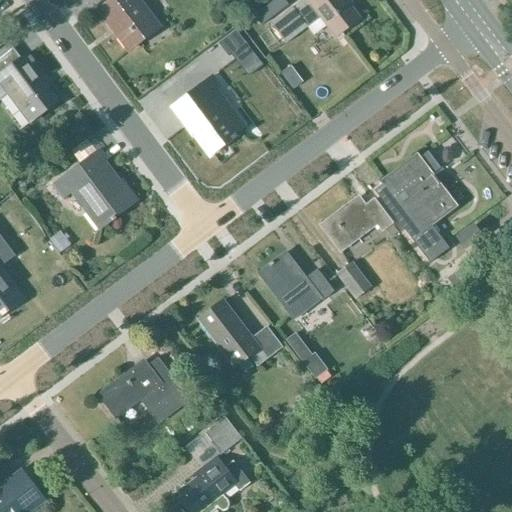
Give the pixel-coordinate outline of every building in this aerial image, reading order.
[(112,0),(98,11),(129,51),(159,29),(138,0),(112,0)] [(344,0),(303,0),(280,18),(295,37),(320,18),(335,38),(359,19),(344,0)] [(244,43),(233,52),(238,60),(250,51),(244,43)] [(0,100),(9,93),(31,122),(57,103),(43,84),(47,81),(27,54),(20,60),(12,48),(0,57),(0,100)] [(171,108),(192,136),(193,135),(209,156),(244,130),(232,114),(228,116),(211,94),(220,87),(211,76),(171,108)] [(99,151),(52,186),(63,199),(76,189),(90,208),(85,212),(99,231),(135,204),(104,162),(106,160),(99,151)] [(384,184),(373,193),(428,265),(447,250),(430,227),(457,207),(433,175),(437,171),(432,164),(434,162),(428,154),(421,159),(417,154),(382,181),(384,184)] [(350,205),(322,226),(340,250),(375,223),(381,231),(391,223),(374,201),(357,214),(350,205)] [(463,254),(474,246),(467,237),(456,246),(463,254)] [(286,253),(259,274),(287,311),(295,321),(321,300),(322,301),(334,292),(318,270),(306,279),(286,253)] [(371,288),(352,263),(336,275),(355,300),(371,288)] [(465,267),(459,271),(466,283),(473,278),(465,267)] [(0,317),(23,300),(0,269),(0,317)] [(223,302),(198,320),(234,367),(249,355),(257,366),(281,348),(266,328),(251,339),(223,302)] [(314,354),(302,364),(315,381),(327,371),(314,354)] [(143,363),(99,396),(116,419),(141,400),(159,424),(188,402),(157,361),(147,369),(143,363)] [(223,419),(203,434),(220,456),(240,440),(223,419)] [(214,511),(217,510),(220,511),(222,511),(224,511),(226,510),(227,509),(228,506),(227,504),(221,496),(232,487),(238,493),(250,485),(232,461),(223,468),(215,458),(197,472),(200,476),(175,495),(187,511),(214,511)] [(18,476),(0,490),(0,511),(30,511),(40,505),(18,476)]
